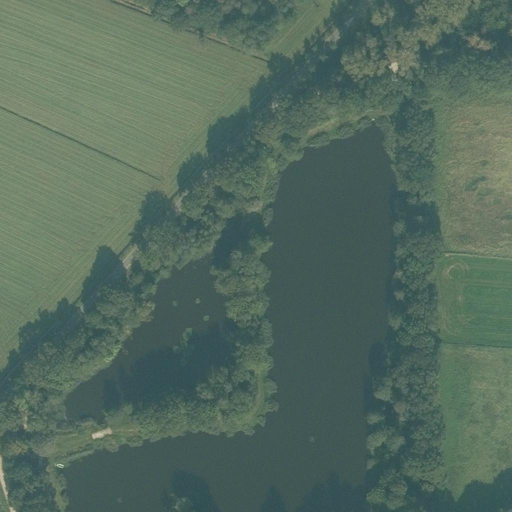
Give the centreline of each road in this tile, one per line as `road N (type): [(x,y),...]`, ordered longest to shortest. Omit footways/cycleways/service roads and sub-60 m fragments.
road 1 (unclassified): [(0,403),(372,0)]
road 2 (track): [(511,55),(271,110)]
